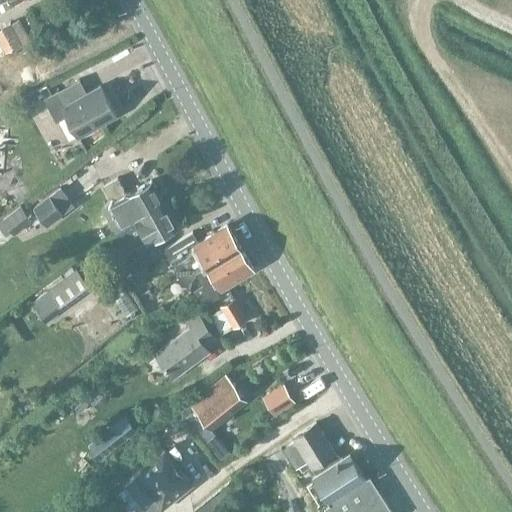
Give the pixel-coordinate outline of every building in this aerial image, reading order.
[(0,38),(9,60),(20,56),(11,34),(0,38)] [(57,90),(43,98),(55,121),(66,115),(77,136),(116,115),(100,86),(86,93),(65,105),(57,90)] [(133,216),(135,220),(164,204),(151,181),(127,194),(117,178),(103,186),(113,203),(118,200),(128,219),(133,216)] [(122,245),(143,234),(148,244),(177,228),(164,204),(135,220),(136,222),(116,232),(122,245)] [(14,234),(32,220),(21,205),(3,219),(14,234)] [(193,233),(164,249),(171,260),(183,279),(188,284),(196,274),(196,273),(196,272),(240,246),(227,225),(197,243),(193,233)] [(203,285),(194,291),(203,305),(219,295),(216,289),(253,267),(240,246),(196,272),(196,273),(196,274),(203,285)] [(129,283),(149,270),(141,257),(121,269),(129,283)] [(59,307),(88,285),(76,269),(47,290),(59,307)] [(233,328),(247,320),(234,299),(220,307),(233,328)] [(204,344),(214,337),(197,314),(187,321),(190,326),(154,352),(172,377),(209,351),(204,344)] [(211,429),(246,400),(225,374),(199,395),(191,405),(211,429)] [(289,376),(268,388),(279,406),(299,393),(289,376)] [(137,431),(127,416),(108,430),(119,444),(137,431)] [(295,440),(282,449),(294,469),(299,466),(301,470),(310,464),(313,469),(316,473),(312,476),(327,501),(332,498),(369,475),(358,457),(343,466),(330,445),(317,423),(300,433),(293,437),(293,438),(295,440)] [(133,477),(124,485),(146,511),(153,511),(159,508),(160,510),(191,484),(163,450),(132,475),(133,477)] [(330,505),(319,511),(392,511),(383,497),(369,474),(369,475),(332,498),(327,501),(330,505)]
